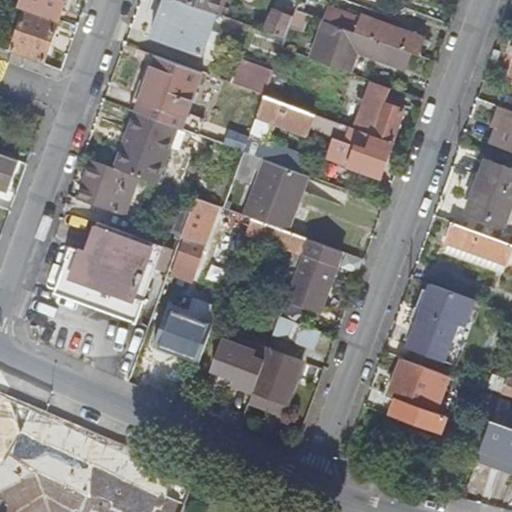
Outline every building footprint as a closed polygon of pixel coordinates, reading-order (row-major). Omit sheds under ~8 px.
[(15,0),(0,0),(0,6),(12,10),(15,0)] [(9,50),(41,61),(63,0),(21,0),(20,4),(26,6),(9,50)] [(200,54),(217,13),(180,0),(165,0),(154,36),(200,54)] [(221,0),(180,0),(217,13),(221,0)] [(324,21),(409,53),(416,55),(423,37),(362,14),(360,18),(329,6),(324,21)] [(263,29),(285,38),(292,17),(271,10),(263,29)] [(403,68),(409,53),(324,21),(310,58),(347,71),(355,50),(403,68)] [(202,72),(155,55),(134,112),(175,127),(181,129),(202,72)] [(240,58),(231,82),(241,86),(264,94),(268,85),(273,70),(240,58)] [(369,80),(354,125),(394,140),(405,109),(397,107),(399,102),(386,98),(390,88),(369,80)] [(264,94),(241,86),(226,128),(249,137),(257,115),(261,104),(264,94)] [(261,104),(257,115),(306,132),(311,119),(318,122),(321,114),(264,94),(261,104)] [(511,147),(511,109),(506,108),(493,141),(511,147)] [(175,127),(134,112),(128,131),(134,134),(121,169),(125,172),(138,175),(156,182),(175,127)] [(321,114),(318,122),(335,138),(341,121),(321,114)] [(394,140),(354,125),(341,121),(335,138),(330,155),(351,162),(350,165),(378,177),(394,140)] [(243,151),(236,172),(252,178),(258,163),(264,165),(252,196),(257,198),(250,216),(250,217),(252,218),(281,228),(302,172),(243,151)] [(16,159),(0,153),(0,189),(4,191),(16,159)] [(91,158),(76,200),(117,215),(125,193),(119,190),(125,172),(121,169),(91,158)] [(511,202),(511,172),(486,162),(473,196),(479,198),(473,215),(504,225),(511,202)] [(350,188),(322,179),(317,194),(344,204),(350,188)] [(180,237),(177,245),(181,246),(176,263),(192,268),(197,270),(206,245),(204,244),(218,205),(196,197),(187,219),(183,230),(180,237)] [(506,262),(511,245),(511,244),(434,217),(428,234),(506,262)] [(281,228),(252,218),(246,234),(302,255),(308,238),(302,236),(301,236),(281,228)] [(85,253),(69,248),(64,258),(68,260),(56,292),(136,319),(161,246),(96,224),(85,253)] [(338,268),(302,255),(287,299),(321,312),(338,268)] [(176,263),(172,271),(188,277),(192,268),(176,263)] [(475,299),(430,283),(423,302),(414,328),(407,346),(445,359),(458,322),(465,324),(475,299)] [(214,287),(208,306),(218,310),(225,291),(214,287)] [(155,346),(198,362),(218,310),(208,306),(192,299),(187,312),(169,304),(155,346)] [(414,328),(423,302),(418,301),(409,326),(414,328)] [(279,317),(273,336),(314,349),(320,333),(279,317)] [(465,324),(458,322),(445,359),(452,362),(465,324)] [(232,382),(252,390),(268,349),(248,342),(245,349),(223,341),(213,370),(234,378),(232,382)] [(302,361),(268,349),(252,390),(289,402),(302,361)] [(425,366),(404,358),(391,392),(412,400),(425,366)] [(192,377),(179,372),(174,385),(187,391),(192,377)] [(507,378),(493,372),(488,385),(502,391),(502,390),(507,378)] [(511,374),(509,374),(502,391),(511,394),(511,374)] [(499,399),(492,418),(502,421),(509,403),(499,399)] [(482,449),(511,459),(511,427),(504,425),(505,423),(502,421),(492,418),(488,429),(482,449)] [(35,494),(46,465),(0,445),(0,487),(20,495),(23,489),(35,494)] [(74,481),(56,473),(40,511),(84,511),(96,484),(77,476),(74,481)] [(158,511),(159,510),(116,493),(109,511),(158,511)]
